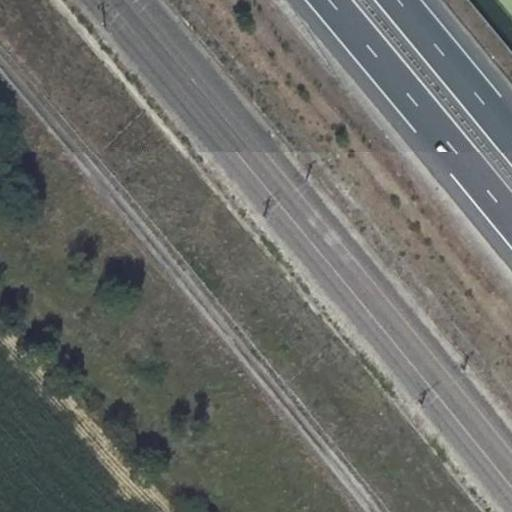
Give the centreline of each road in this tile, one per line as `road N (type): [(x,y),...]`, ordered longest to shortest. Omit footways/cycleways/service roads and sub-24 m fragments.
road 1 (motorway): [(327,0),(511,222)]
road 2 (motorway): [(511,138),(398,0)]
